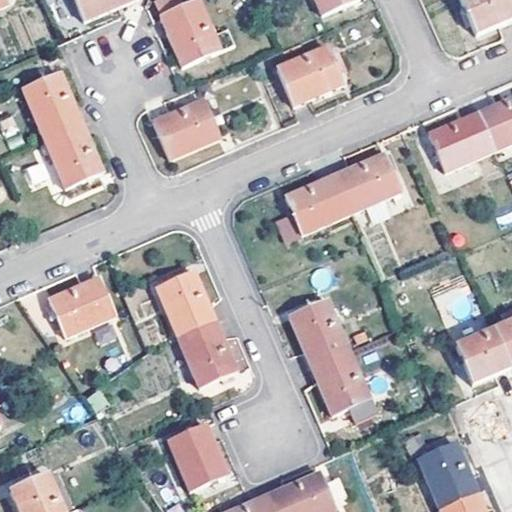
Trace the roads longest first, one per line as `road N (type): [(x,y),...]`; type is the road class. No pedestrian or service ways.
road 1 (residential): [(436,90),(200,194)]
road 2 (residential): [(289,419),(200,194)]
road 3 (residential): [(152,215),(0,283)]
road 4 (residential): [(98,78),(152,215)]
